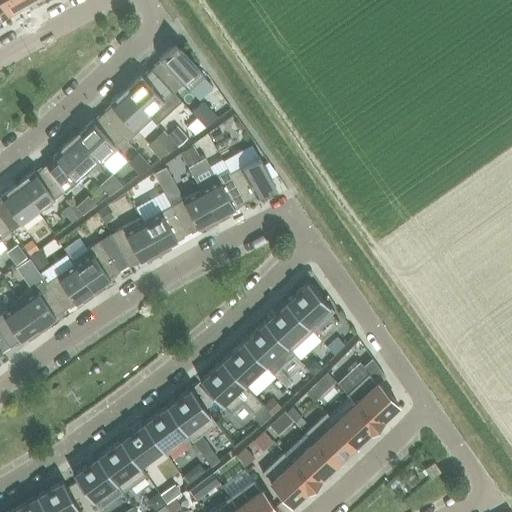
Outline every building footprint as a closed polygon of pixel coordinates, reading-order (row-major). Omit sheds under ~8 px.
[(22,0),(0,0),(0,4),(6,15),(25,4),(22,0)] [(204,77),(175,44),(159,59),(160,60),(151,69),(172,92),(182,84),(188,91),(204,77)] [(172,92),(151,69),(142,77),(140,76),(125,90),(151,118),(157,124),(181,102),(172,92)] [(151,118),(125,90),(110,104),(111,105),(102,114),(127,141),(151,118)] [(206,105),(194,115),(204,127),(217,118),(206,105)] [(127,141),(102,114),(93,122),(91,121),(76,135),(102,163),(118,149),(114,146),(123,138),(126,141),(127,141)] [(179,129),(169,138),(175,145),(176,147),(187,139),(179,129)] [(158,159),(175,145),(169,138),(162,131),(146,145),(158,159)] [(64,191),(74,183),(98,160),(102,164),(102,163),(76,135),(61,149),(62,150),(52,159),(45,165),(64,191)] [(226,169),(244,201),(255,195),(256,197),(275,186),(252,144),(222,160),(227,169),(226,169)] [(179,153),(187,166),(199,160),(191,145),(179,153)] [(127,162),(138,174),(149,167),(137,153),(127,162)] [(64,191),(45,165),(35,173),(33,172),(17,184),(37,211),(64,191)] [(153,173),(163,191),(175,185),(165,167),(153,173)] [(197,185),(216,219),(234,209),(233,207),(244,201),(226,169),(197,185)] [(37,211),(17,184),(0,197),(1,198),(0,199),(0,217),(10,231),(37,211)] [(171,206),(186,233),(197,227),(198,229),(216,219),(197,185),(199,190),(171,206)] [(139,217),(158,251),(176,241),(175,239),(186,233),(171,206),(163,191),(134,207),(139,217)] [(76,206),(82,214),(85,212),(95,205),(95,204),(93,202),(92,200),(91,199),(90,198),(88,195),(76,206)] [(114,218),(106,205),(97,212),(105,224),(114,218)] [(64,214),(70,223),(71,223),(81,215),(75,206),(64,214)] [(0,239),(10,231),(0,217),(0,239)] [(110,234),(128,266),(139,260),(140,261),(158,251),(139,217),(110,234)] [(98,241),(86,249),(78,238),(63,248),(71,260),(93,292),(110,280),(109,278),(120,271),(128,266),(110,234),(98,241)] [(38,249),(31,239),(21,246),(29,256),(38,249)] [(26,257),(17,244),(6,252),(15,265),(26,257)] [(39,250),(29,257),(38,269),(47,262),(39,250)] [(43,279),(64,309),(74,302),(76,304),(93,292),(71,260),(70,260),(73,264),(47,282),(44,278),(43,279)] [(16,298),(38,330),(55,318),(54,316),(64,309),(43,279),(16,298)] [(285,301),(284,301),(312,331),(334,311),(319,295),(320,294),(311,285),(310,286),(306,281),(305,282),(306,283),(286,302),(285,301)] [(0,314),(0,351),(2,353),(9,347),(20,340),(21,341),(38,330),(16,298),(15,298),(18,302),(0,314)] [(264,320),(263,321),(290,351),(312,331),(284,301),(284,302),(285,303),(265,321),(264,320)] [(243,340),(242,340),(265,366),(272,373),(294,354),(290,351),(263,321),(263,322),(243,341),(243,340)] [(88,355),(106,347),(98,331),(80,340),(88,355)] [(326,346),(334,355),(336,353),(344,344),(336,336),(326,346)] [(221,359),(221,360),(243,384),(244,384),(264,365),(265,366),(242,340),(241,341),(242,342),(222,360),(221,359)] [(105,369),(135,395),(145,384),(129,370),(141,356),(127,343),(105,369)] [(200,379),(199,380),(229,413),(241,425),(254,414),(263,405),(243,384),(221,360),(220,360),(221,361),(201,380),(200,379)] [(305,366),(314,375),(321,368),(317,363),(309,363),(305,366)] [(316,382),(323,390),(324,391),(334,381),(327,372),(326,372),(316,382)] [(383,421),(382,420),(398,405),(395,402),(396,401),(387,392),(386,393),(368,373),(346,393),(377,427),(383,421)] [(63,375),(34,396),(47,414),(76,392),(63,375)] [(166,404),(166,405),(189,437),(192,441),(216,424),(190,387),(188,388),(189,389),(167,405),(166,404)] [(355,445),(370,432),(371,433),(377,427),(346,393),(345,394),(349,397),(329,416),(326,412),(325,413),(355,445)] [(263,405),(271,415),(273,413),(280,407),(280,406),(272,397),(263,405)] [(292,404),(284,412),(292,421),(300,413),(292,405),(292,404)] [(143,421),(142,422),(162,449),(166,454),(189,438),(189,437),(166,405),(165,405),(166,406),(144,422),(143,421)] [(262,406),(254,414),(262,423),(271,415),(263,405),(262,406)] [(277,435),(292,421),(284,412),(269,426),(277,435)] [(334,465),(355,445),(325,413),(304,433),(334,465)] [(120,438),(119,439),(139,466),(139,465),(161,449),(162,449),(142,422),(142,423),(121,439),(120,438)] [(273,443),(262,432),(252,442),(262,452),(273,443)] [(314,485),(320,479),(319,478),(334,465),(304,433),(303,433),(307,437),(287,455),(284,452),(283,452),(314,485)] [(96,455),(96,456),(122,492),(146,475),(139,466),(119,439),(118,439),(119,440),(97,456),(96,455)] [(209,447),(200,453),(210,466),(216,461),(218,460),(209,447)] [(254,457),(244,447),(235,455),(244,466),(254,457)] [(261,473),(291,505),(306,491),(307,491),(314,485),(283,452),(261,473)] [(73,472),(72,473),(98,510),(122,492),(96,456),(95,456),(96,457),(74,473),(73,472)] [(198,462),(191,468),(198,476),(204,471),(205,471),(204,470),(198,462)] [(423,469),(430,478),(440,472),(433,462),(423,469)] [(213,472),(194,486),(195,487),(202,497),(221,483),(213,472)] [(230,496),(229,497),(240,511),(276,511),(260,489),(253,479),(230,496)] [(37,494),(36,495),(45,511),(80,511),(62,480),(60,481),(61,482),(37,495),(37,494)] [(171,486),(159,495),(166,504),(176,497),(178,495),(171,486)] [(154,510),(155,511),(164,505),(166,504),(159,495),(157,492),(151,496),(150,505),(154,510)] [(12,508),(11,509),(12,511),(45,511),(36,495),(35,495),(36,496),(12,510),(12,508)] [(166,504),(164,505),(168,511),(171,511),(181,505),(176,497),(166,504)] [(240,511),(229,497),(208,511),(240,511)]
